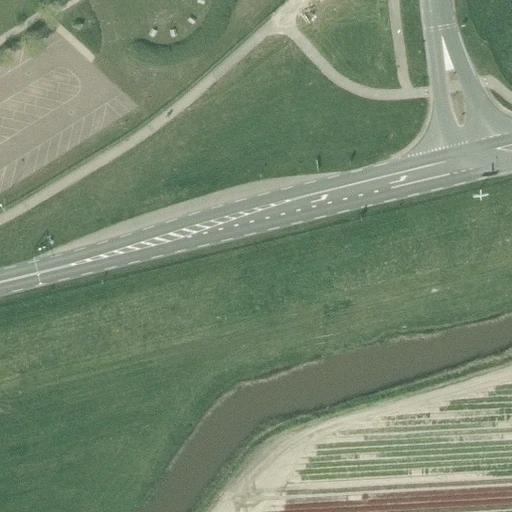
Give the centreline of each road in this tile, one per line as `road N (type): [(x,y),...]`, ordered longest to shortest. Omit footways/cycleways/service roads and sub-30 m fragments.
road 1 (secondary): [(53,270),(475,173)]
road 2 (secondary): [(451,153),(214,213),(91,250),(53,270)]
road 3 (unclassified): [(440,27),(435,58),(451,153)]
road 4 (unclassified): [(487,144),(440,27)]
